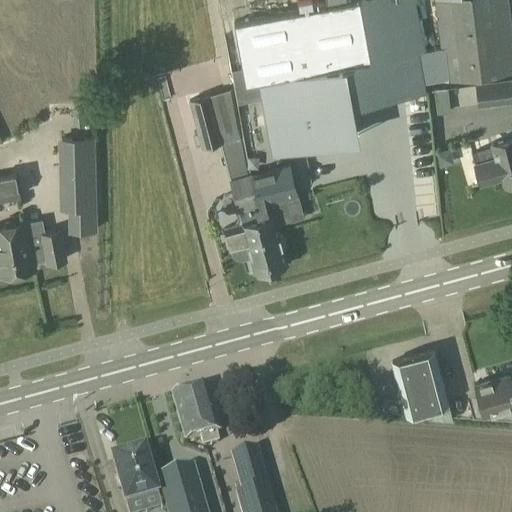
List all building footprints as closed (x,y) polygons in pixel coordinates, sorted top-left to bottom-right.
[(76,0),(45,0),(46,92),(67,92),(67,16),(77,16),(76,0)] [(362,0),(354,0),(235,23),(249,97),(259,95),(263,113),(305,106),(301,87),(376,74),(362,0)] [(384,0),(389,92),(418,90),(417,62),(411,62),(407,0),(384,0)] [(434,0),(444,79),(511,70),(511,29),(508,0),(434,0)] [(479,107),(511,102),(511,79),(476,85),(479,107)] [(202,147),(223,141),(211,94),(189,100),(202,147)] [(93,136),(61,137),(63,207),(71,206),(72,228),(96,228),(93,136)] [(480,185),(502,178),(504,186),(511,183),(511,137),(491,144),(492,148),(472,154),(475,163),(474,163),(480,185)] [(286,263),(269,202),(297,194),(288,163),(251,173),(259,204),(253,206),(255,212),(270,267),(286,263)] [(0,197),(20,194),(16,173),(0,175),(0,197)] [(255,271),(270,267),(255,212),(253,206),(259,204),(251,173),(229,179),(240,217),(237,225),(225,228),(231,248),(232,248),(232,250),(233,252),(235,254),(237,256),(238,256),(240,257),(242,257),(245,257),(246,257),(250,271),(254,270),(255,271)] [(33,263),(28,236),(25,221),(0,226),(0,275),(35,268),(34,262),(33,263)] [(33,263),(34,262),(47,260),(47,262),(65,259),(60,229),(41,232),(41,233),(28,236),(33,263)] [(418,410),(448,402),(435,350),(392,361),(404,406),(418,410)] [(484,413),(511,405),(511,383),(509,374),(475,383),(484,413)] [(215,435),(219,434),(206,388),(171,398),(185,444),(200,439),(202,448),(218,444),(215,435)] [(102,456),(114,451),(105,432),(94,437),(102,456)] [(125,507),(158,498),(144,452),(112,461),(125,507)] [(273,511),(256,452),(231,459),(242,496),(236,498),(240,511),(273,511)] [(165,511),(204,511),(192,471),(158,481),(158,480),(157,481),(165,511)]
